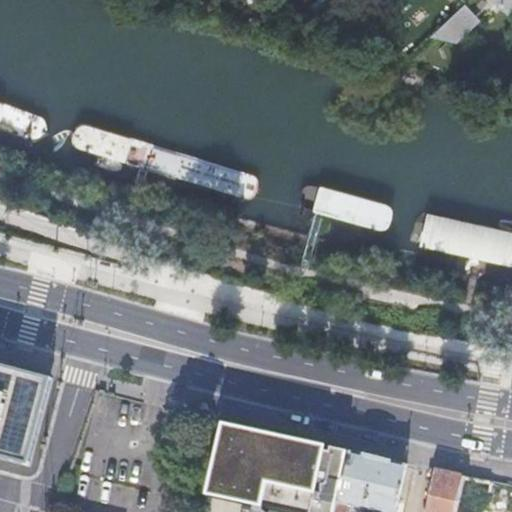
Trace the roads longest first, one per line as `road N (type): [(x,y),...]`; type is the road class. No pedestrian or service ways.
road 1 (primary): [(0,303),(261,373)]
road 2 (primary): [(261,373),(511,443)]
road 3 (primary): [(511,406),(261,373)]
